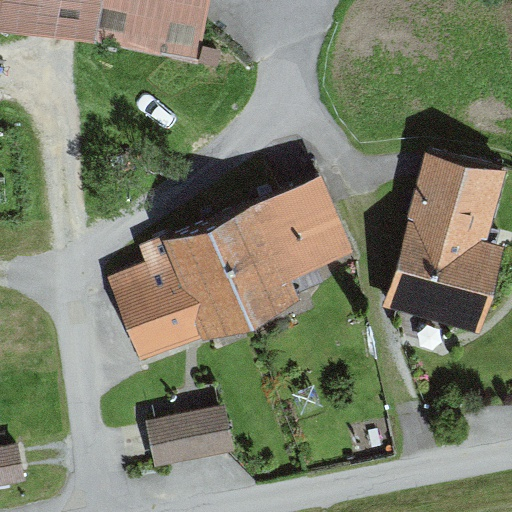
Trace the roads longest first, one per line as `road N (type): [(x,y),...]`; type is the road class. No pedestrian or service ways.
road 1 (residential): [(511,456),(212,511)]
road 2 (track): [(0,279),(72,282),(51,98)]
